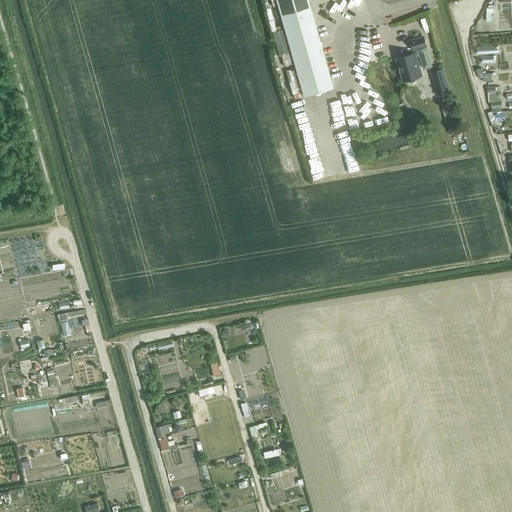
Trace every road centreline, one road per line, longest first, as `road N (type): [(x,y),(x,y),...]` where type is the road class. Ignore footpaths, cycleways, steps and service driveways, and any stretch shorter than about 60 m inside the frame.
road 1 (track): [(73,252),(148,511)]
road 2 (track): [(174,511),(131,345),(202,326),(216,333)]
road 3 (track): [(483,0),(464,38),(511,202)]
road 4 (track): [(266,511),(216,333)]
